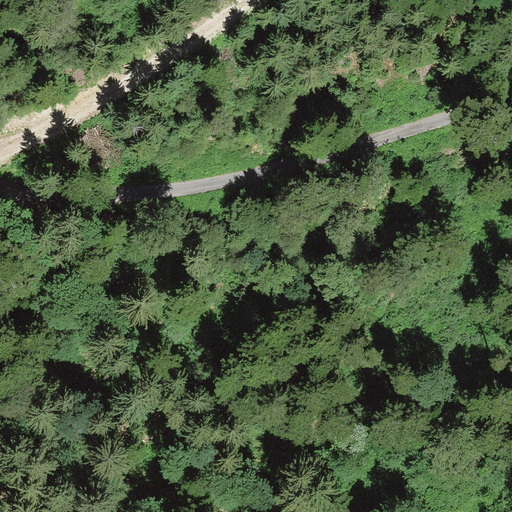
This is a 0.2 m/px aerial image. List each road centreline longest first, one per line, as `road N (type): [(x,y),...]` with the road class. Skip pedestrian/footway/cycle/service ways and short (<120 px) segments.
road 1 (unclassified): [(511,98),(363,149),(214,187),(0,197)]
road 2 (track): [(0,154),(234,0)]
